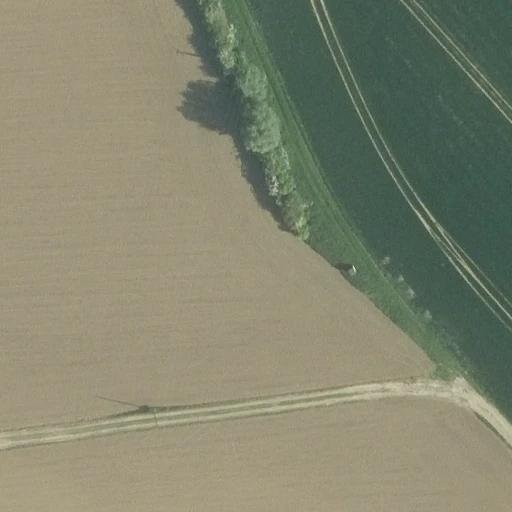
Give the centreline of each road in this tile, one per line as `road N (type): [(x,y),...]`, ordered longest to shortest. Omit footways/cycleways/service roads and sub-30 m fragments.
road 1 (track): [(511,446),(294,193),(220,0)]
road 2 (track): [(460,387),(0,444)]
